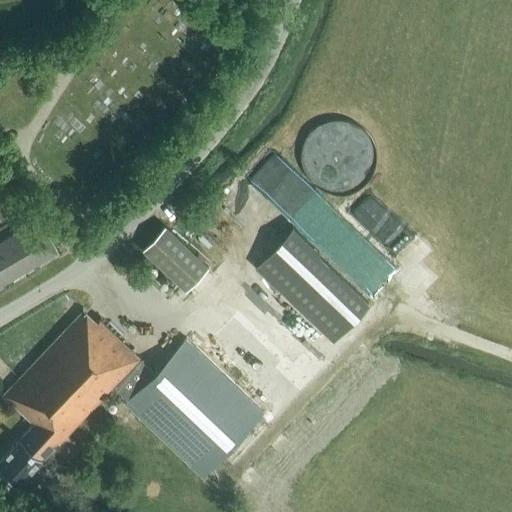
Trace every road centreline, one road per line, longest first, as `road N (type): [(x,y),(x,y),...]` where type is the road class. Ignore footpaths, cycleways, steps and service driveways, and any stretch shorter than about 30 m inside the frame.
road 1 (unclassified): [(0,318),(80,266),(196,154),(250,84),(291,0)]
road 2 (track): [(421,272),(349,345),(275,443),(238,479),(222,468)]
road 3 (track): [(338,359),(236,265)]
road 4 (track): [(511,355),(386,308)]
